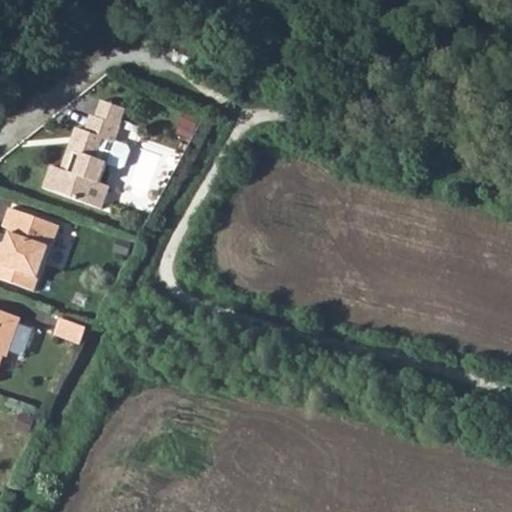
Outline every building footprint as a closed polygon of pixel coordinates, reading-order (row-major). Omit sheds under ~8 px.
[(120,169),(125,166),(130,152),(127,147),(115,143),(120,127),(91,116),(86,132),(83,131),(76,152),(69,150),(62,170),(52,167),(44,189),(102,210),(110,187),(100,184),(107,164),(120,169)] [(77,129),(69,150),(76,152),(83,131),(77,129)] [(0,255),(0,279),(35,292),(51,246),(53,247),(60,227),(10,209),(4,228),(9,230),(4,244),(7,245),(2,257),(0,255)] [(0,366),(3,357),(7,358),(21,319),(0,311),(0,366)] [(87,329),(61,319),(55,335),(81,345),(87,329)] [(37,420),(24,416),(19,429),(32,433),(37,420)]
